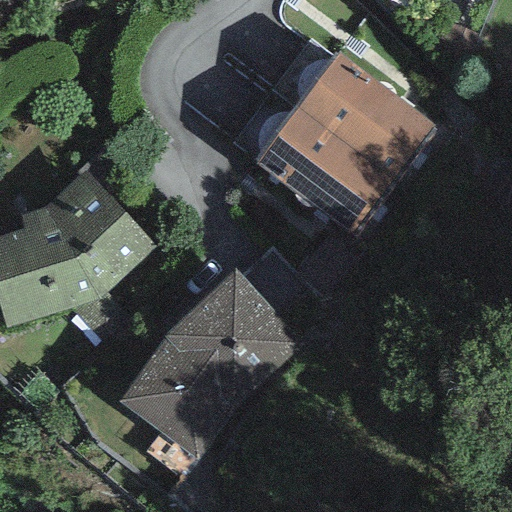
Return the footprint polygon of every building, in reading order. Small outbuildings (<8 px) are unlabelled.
[(0,0),(0,25),(11,20),(5,5),(8,3),(6,0),(0,0)] [(311,46),(272,97),(396,192),(436,141),(311,46)] [(353,249),(396,192),(272,97),(234,146),(259,165),(254,173),(353,249)] [(44,215),(18,222),(24,237),(0,242),(0,311),(7,334),(97,303),(153,250),(85,177),(44,215)] [(300,348),(234,283),(164,348),(119,409),(197,463),(234,411),(300,348)]
